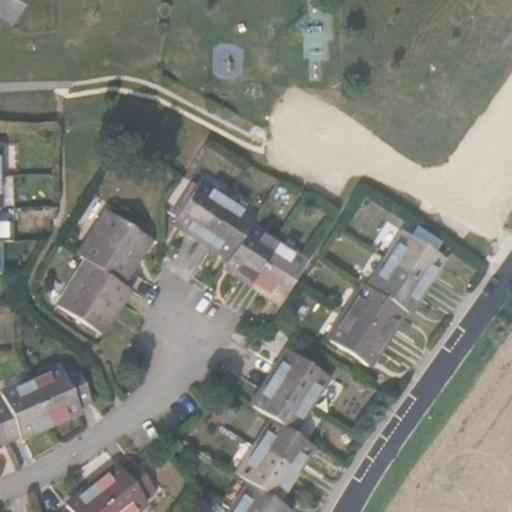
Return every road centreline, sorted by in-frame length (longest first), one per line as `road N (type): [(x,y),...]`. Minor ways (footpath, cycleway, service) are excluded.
road 1 (residential): [(180,296),(195,366),(63,472),(0,495)]
road 2 (residential): [(511,268),(346,511)]
road 3 (track): [(511,158),(466,223),(511,251)]
